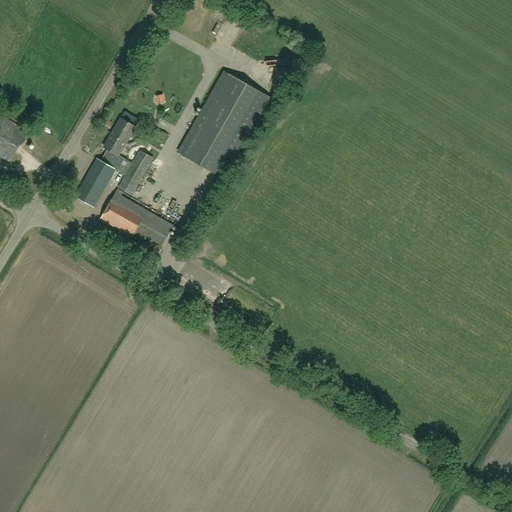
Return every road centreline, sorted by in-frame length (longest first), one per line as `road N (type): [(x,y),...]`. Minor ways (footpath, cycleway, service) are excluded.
road 1 (unclassified): [(511,504),(30,213)]
road 2 (unclassified): [(30,213),(163,0)]
